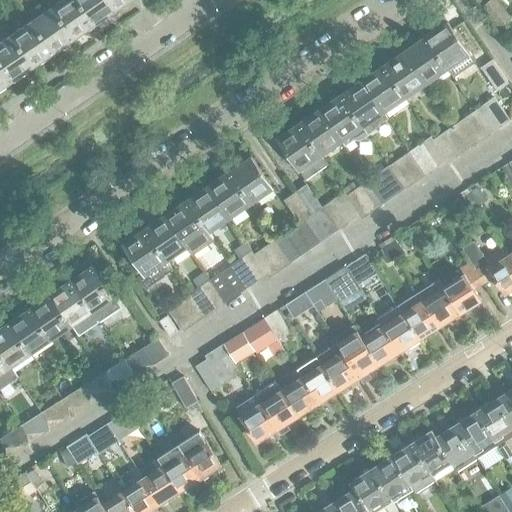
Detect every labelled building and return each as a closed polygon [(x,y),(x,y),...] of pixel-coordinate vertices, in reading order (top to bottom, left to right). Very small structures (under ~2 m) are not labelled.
[(71,39),(92,25),(75,0),(62,0),(50,8),(71,39)] [(75,0),(92,25),(113,10),(106,0),(75,0)] [(106,0),(113,10),(127,0),(106,0)] [(494,0),(492,0),(483,7),(498,28),(509,19),(494,0)] [(51,53),(71,39),(50,8),(30,22),(51,53)] [(30,67),(51,53),(30,22),(9,37),(30,67)] [(426,37),(448,69),(470,54),(448,22),(426,37)] [(0,67),(9,81),(30,67),(9,37),(0,42),(0,67)] [(427,84),(448,69),(426,37),(405,52),(427,84)] [(406,98),(427,84),(405,52),(384,66),(406,98)] [(482,67),(498,91),(509,83),(493,60),(482,67)] [(385,113),(385,112),(406,98),(384,66),(363,81),(385,113)] [(0,87),(9,81),(0,67),(0,87)] [(389,118),(385,112),(385,113),(363,81),(342,95),(369,134),(381,126),(380,124),(389,118)] [(368,134),(369,134),(342,95),(321,109),(343,141),(346,145),(355,140),(361,140),(369,135),(368,134)] [(501,126),(511,120),(495,97),(486,104),(501,126)] [(491,133),(501,126),(486,104),(476,111),(491,133)] [(322,155),(343,141),(321,109),(301,123),(322,155)] [(482,140),(491,133),(476,111),(466,117),(482,140)] [(470,148),(482,140),(466,117),(454,125),(470,148)] [(322,156),(322,155),(301,123),(278,139),(307,180),(328,165),(322,156)] [(459,156),(470,148),(454,125),(443,133),(459,156)] [(449,163),(459,156),(443,133),(434,139),(433,140),(447,160),(449,163)] [(433,140),(434,139),(432,137),(422,143),(438,166),(447,160),(433,140)] [(426,174),(438,166),(422,143),(411,151),(426,174)] [(415,182),(426,174),(411,151),(400,159),(415,182)] [(252,202),(273,188),(252,157),(231,171),(252,202)] [(406,188),(415,182),(400,159),(390,165),(406,188)] [(511,186),(511,185),(511,167),(510,164),(503,168),(511,186)] [(396,195),(406,188),(390,165),(381,172),(396,195)] [(231,216),(252,202),(231,171),(210,185),(231,216)] [(384,203),(396,195),(381,172),(369,180),(384,203)] [(373,211),(384,203),(369,180),(358,188),(373,211)] [(311,215),(315,212),(323,207),(307,184),(295,192),(311,215)] [(209,231),(231,216),(210,185),(189,200),(209,231)] [(363,218),(373,211),(358,188),(348,195),(347,195),(361,215),(360,215),(363,218)] [(471,192),(481,207),(488,200),(478,188),(471,192)] [(481,207),(471,192),(469,189),(462,193),(470,211),(481,207)] [(347,195),(348,195),(345,191),(334,199),(350,222),(360,215),(361,215),(347,195)] [(300,223),(306,219),(311,215),(295,192),(284,200),(300,223)] [(340,229),(350,222),(334,199),(324,206),(340,229)] [(189,200),(168,214),(189,245),(193,252),(214,238),(209,231),(189,200)] [(331,235),(340,229),(324,206),(323,207),(315,212),(331,235)] [(321,242),(331,235),(315,212),(311,215),(306,219),(321,242)] [(167,260),(189,245),(168,214),(146,229),(167,260)] [(312,248),(321,242),(306,219),(300,223),(296,225),(312,248)] [(303,255),(312,248),(296,225),(287,232),(303,255)] [(409,231),(418,246),(427,240),(417,227),(409,231)] [(145,275),(167,260),(146,229),(124,244),(145,275)] [(293,262),(303,255),(287,232),(277,239),(293,262)] [(387,241),(398,258),(406,252),(394,237),(387,241)] [(281,269),(293,262),(277,239),(266,246),(281,269)] [(389,262),(398,258),(387,241),(380,245),(389,262)] [(270,277),(281,269),(266,246),(255,254),(254,254),(268,274),(270,277)] [(511,256),(511,255),(511,256),(506,246),(485,259),(483,255),(472,262),(485,281),(495,275),(507,293),(511,290),(511,256)] [(254,254),(255,254),(253,251),(244,257),(260,279),(268,274),(254,254)] [(347,266),(357,284),(377,272),(367,254),(347,266)] [(247,288),(260,279),(244,257),(232,265),(247,288)] [(475,288),(485,281),(472,262),(461,269),(465,275),(445,288),(461,313),(482,300),(475,288)] [(237,295),(247,288),(232,265),(221,272),(237,295)] [(102,320),(122,307),(93,266),(74,279),(102,320)] [(339,299),(340,302),(361,289),(357,284),(347,266),(326,279),(337,297),(339,299)] [(227,302),(237,295),(221,272),(211,279),(227,302)] [(81,334),(102,320),(74,279),(53,293),(81,334)] [(217,309),(227,302),(211,279),(201,286),(217,309)] [(326,279),(306,292),(313,304),(321,300),(326,307),(339,299),(337,297),(326,279)] [(461,313),(445,288),(440,279),(420,292),(441,326),(461,313)] [(205,317),(217,309),(201,286),(190,294),(205,317)] [(306,292),(286,305),(294,318),(314,305),(313,304),(306,292)] [(421,339),(441,326),(420,292),(399,305),(421,339)] [(80,335),(81,334),(53,293),(33,307),(54,338),(73,326),(80,335)] [(194,325),(205,317),(190,294),(178,302),(194,325)] [(184,332),(194,325),(178,302),(168,309),(184,332)] [(401,352),(421,339),(399,305),(379,318),(384,326),(401,352)] [(34,352),(54,338),(33,307),(13,321),(34,352)] [(265,318),(278,339),(279,339),(282,343),(288,339),(286,335),(291,332),(277,311),(265,318)] [(170,336),(179,330),(168,315),(160,321),(170,336)] [(255,324),(245,331),(258,352),(268,345),(278,339),(265,318),(264,319),(255,324)] [(0,347),(13,367),(34,352),(13,321),(0,329),(0,347)] [(381,364),(401,352),(384,326),(365,339),(381,364)] [(245,332),(225,344),(231,354),(236,362),(246,356),(255,350),(256,350),(245,332)] [(132,367),(155,364),(170,354),(159,338),(127,358),(132,367)] [(360,377),(381,364),(365,339),(344,352),(360,377)] [(197,366),(212,390),(224,382),(218,373),(230,366),(225,358),(231,354),(225,344),(206,355),(208,359),(197,366)] [(0,375),(13,367),(0,347),(0,375)] [(340,390),(360,377),(344,352),(324,365),(340,390)] [(324,365),(323,365),(318,356),(298,369),(303,378),(320,403),(340,390),(324,365)] [(134,377),(132,367),(127,358),(107,371),(111,380),(134,377)] [(113,390),(111,380),(107,371),(86,384),(91,393),(113,390)] [(198,400),(185,377),(184,376),(173,383),(187,407),(198,400)] [(299,416),(320,403),(303,378),(283,391),(299,416)] [(283,391),(277,381),(256,394),(257,395),(263,404),(283,435),(279,429),(299,416),(283,391)] [(92,404),(91,393),(86,384),(65,398),(70,407),(92,404)] [(149,397),(158,411),(166,404),(157,393),(149,397)] [(494,438),(511,427),(511,421),(506,413),(511,409),(511,398),(508,393),(503,396),(498,399),(478,412),(494,438)] [(283,435),(263,404),(257,395),(237,408),(258,442),(272,434),(275,440),(283,435)] [(149,415),(158,411),(149,397),(143,401),(149,415)] [(71,417),(70,407),(65,398),(44,411),(49,420),(71,417)] [(108,423),(120,440),(140,428),(129,410),(108,423)] [(50,431),(49,420),(44,411),(23,425),(28,434),(50,431)] [(474,451),(494,438),(478,412),(458,425),(474,451)] [(100,453),(120,440),(108,423),(89,435),(88,434),(87,434),(98,451),(99,451),(100,453)] [(29,444),(28,434),(23,425),(1,438),(6,447),(29,444)] [(454,464),(474,451),(458,425),(438,437),(450,458),(454,464)] [(450,458),(438,437),(433,431),(413,444),(430,470),(450,458)] [(179,445),(201,478),(221,465),(200,432),(179,445)] [(79,464),(98,451),(87,434),(68,446),(69,448),(77,462),(79,464)] [(410,483),(430,470),(413,444),(393,456),(410,483)] [(511,456),(511,450),(507,444),(500,449),(506,460),(511,456)] [(181,491),(201,478),(179,445),(160,457),(165,466),(181,491)] [(69,467),(77,462),(69,448),(60,454),(69,467)] [(390,496),(410,483),(393,456),(373,469),(390,496)] [(160,504),(181,491),(165,466),(144,479),(160,504)] [(370,508),(390,496),(373,469),(353,482),(357,489),(370,508)] [(36,488),(44,482),(35,470),(28,475),(36,488)] [(37,490),(36,488),(28,475),(26,473),(6,486),(17,503),(37,490)] [(136,511),(148,511),(160,504),(144,479),(124,492),(136,511)] [(511,511),(511,488),(500,495),(511,511)] [(372,511),(370,508),(357,489),(337,501),(343,511),(372,511)] [(108,511),(136,511),(124,492),(104,504),(108,511)] [(343,511),(337,501),(320,511),(343,511)]
